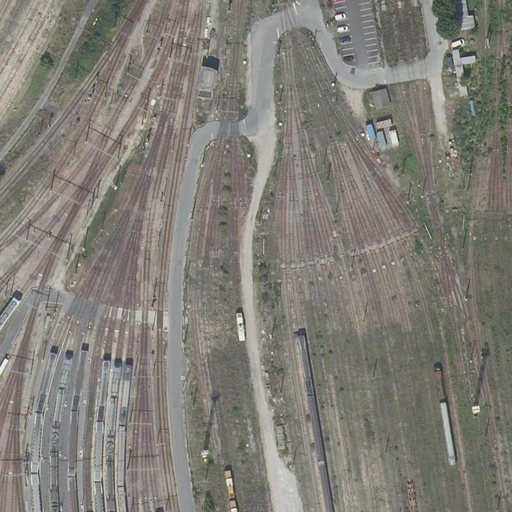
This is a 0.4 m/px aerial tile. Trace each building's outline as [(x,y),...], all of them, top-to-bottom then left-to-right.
[(462,0),(448,0),(452,32),(472,30),(470,15),(464,16),(462,0)] [(455,51),(449,52),(457,97),(464,95),(459,65),(473,63),(472,56),(457,59),(455,51)] [(203,68),(198,98),(212,100),(217,70),(203,68)] [(383,90),(368,93),(372,111),(387,107),(383,90)] [(387,120),(370,125),(378,155),(398,149),(391,125),(388,125),(387,120)]
